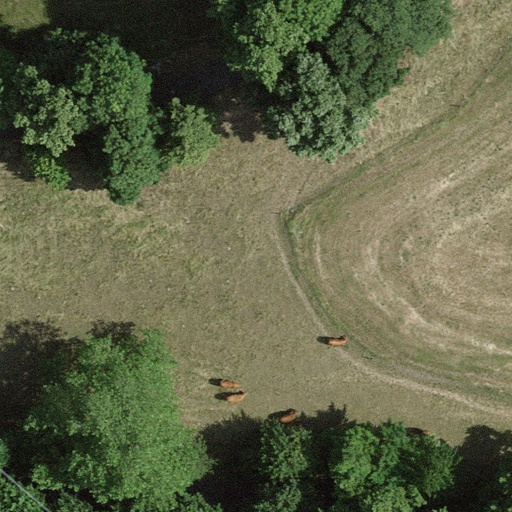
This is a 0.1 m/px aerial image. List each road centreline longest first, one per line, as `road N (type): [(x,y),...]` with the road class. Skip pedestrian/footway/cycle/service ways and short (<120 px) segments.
road 1 (track): [(0,130),(38,128),(160,90),(393,0)]
road 2 (track): [(391,511),(319,495),(0,484)]
